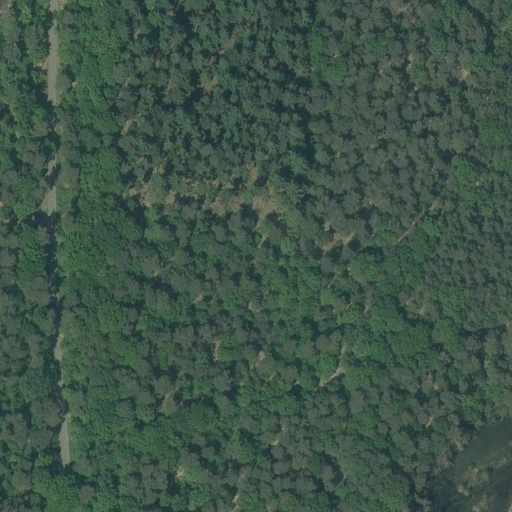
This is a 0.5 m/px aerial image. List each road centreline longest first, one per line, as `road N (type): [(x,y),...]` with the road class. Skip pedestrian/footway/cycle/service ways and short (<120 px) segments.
road 1 (track): [(327,379),(386,253),(482,134),(495,0)]
road 2 (track): [(511,317),(290,395),(299,259)]
road 3 (track): [(299,259),(311,0)]
road 4 (track): [(103,232),(114,455)]
road 5 (track): [(102,0),(102,217)]
road 6 (track): [(114,455),(290,395)]
